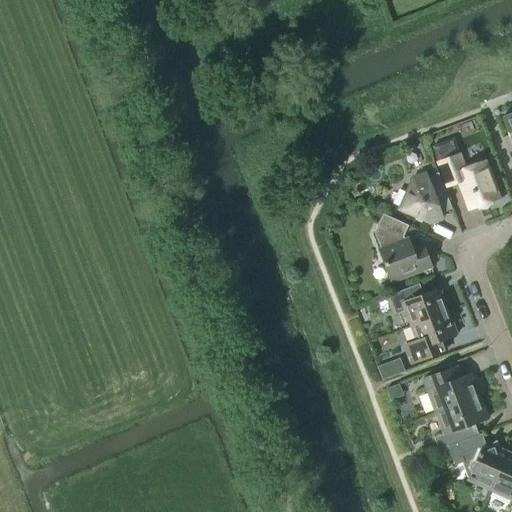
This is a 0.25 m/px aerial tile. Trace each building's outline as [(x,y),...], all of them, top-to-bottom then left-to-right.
[(511,114),(501,119),(508,136),(511,146),(511,114)] [(511,146),(508,136),(502,138),(508,153),(511,151),(511,146)] [(432,145),(439,164),(447,187),(458,182),(469,211),(499,200),(485,162),(464,170),(452,138),(432,145)] [(399,210),(430,224),(443,220),(438,208),(449,204),(438,174),(427,178),(425,175),(413,179),(414,183),(411,184),(399,210)] [(379,251),(391,283),(431,267),(423,248),(412,252),(408,240),(404,241),(403,238),(408,226),(382,215),(374,234),(380,250),(379,251)] [(405,312),(410,326),(448,312),(439,290),(418,298),(414,287),(386,297),(393,316),(405,312)] [(448,312),(410,326),(416,342),(405,346),(413,368),(420,366),(418,362),(439,354),(435,344),(457,336),(448,312)] [(384,363),(376,366),(381,380),(383,380),(389,377),(390,377),(384,363)] [(422,380),(435,414),(480,397),(471,375),(453,381),(449,370),(422,380)] [(447,446),(447,447),(474,437),(470,426),(488,419),(480,397),(435,414),(442,434),(433,437),(438,450),(447,446)] [(469,482),(490,491),(507,452),(499,449),(496,442),(485,446),(481,435),(474,437),(447,447),(455,466),(462,463),(469,482)] [(511,454),(507,452),(490,491),(510,500),(511,499),(511,454)]
